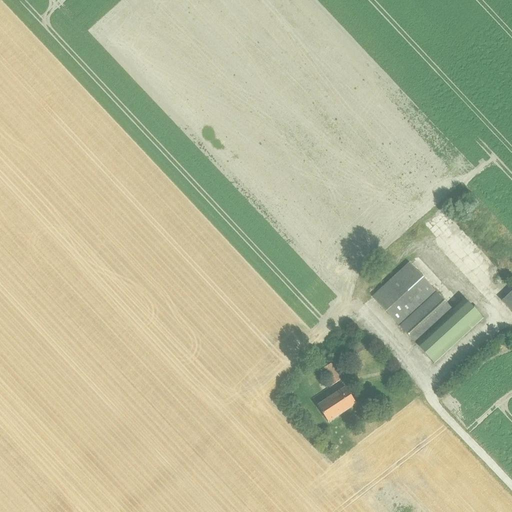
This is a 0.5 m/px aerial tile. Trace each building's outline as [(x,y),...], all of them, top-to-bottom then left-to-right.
[(371,297),(401,330),(438,296),(408,263),(371,297)] [(511,314),(511,292),(501,302),(511,314)] [(438,296),(401,330),(415,345),(452,311),(438,296)] [(464,299),(452,311),(415,345),(433,364),(482,319),(464,299)] [(329,388),(340,381),(329,364),(321,369),(327,379),(324,381),(329,388)] [(327,423),(355,404),(344,388),(316,407),(327,423)]
